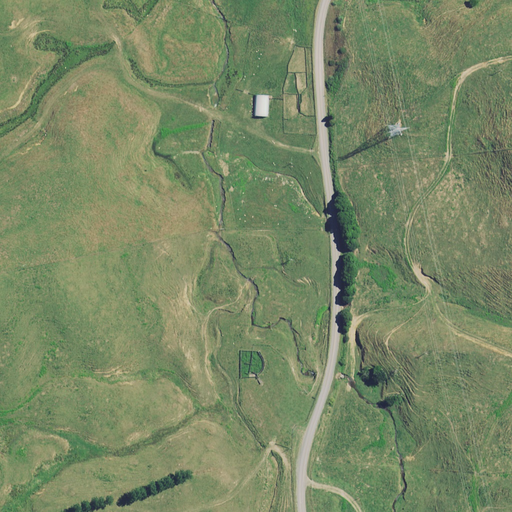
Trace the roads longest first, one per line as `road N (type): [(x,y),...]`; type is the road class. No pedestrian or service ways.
road 1 (unclassified): [(302,511),(306,443),(336,327),(317,72),(325,0)]
road 2 (track): [(0,35),(41,15),(106,31),(117,41),(125,75),(152,93),(280,145),(324,153)]
